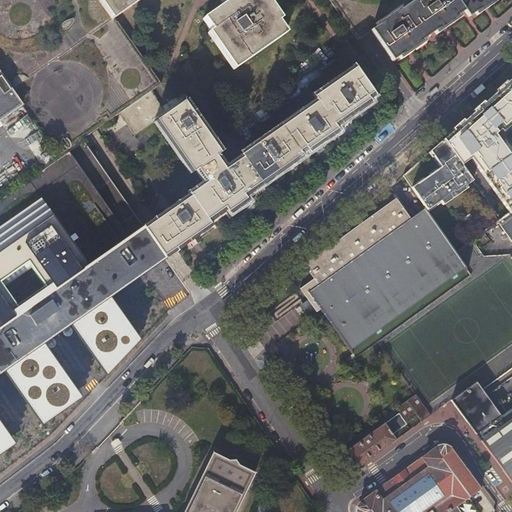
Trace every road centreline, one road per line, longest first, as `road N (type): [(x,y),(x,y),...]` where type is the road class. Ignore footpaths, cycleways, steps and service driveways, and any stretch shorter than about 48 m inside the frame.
road 1 (residential): [(511,40),(206,314)]
road 2 (residential): [(206,314),(163,342),(92,418),(0,493)]
road 3 (residential): [(334,503),(444,431),(511,511)]
road 4 (residential): [(334,503),(206,314)]
road 5 (unknown): [(206,314),(89,138)]
